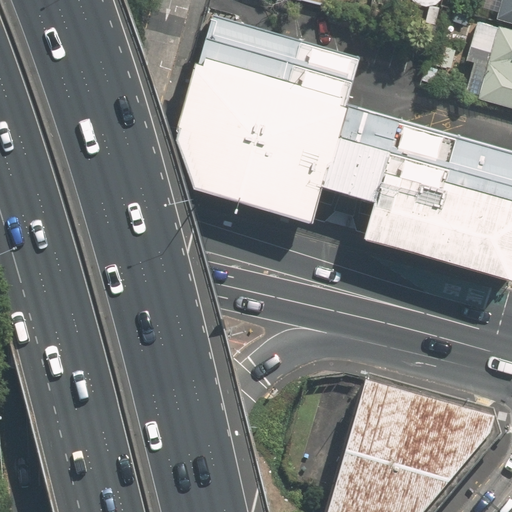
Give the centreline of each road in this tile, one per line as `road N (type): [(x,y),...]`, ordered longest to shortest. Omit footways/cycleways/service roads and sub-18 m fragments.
road 1 (motorway): [(28,0),(93,180),(181,511)]
road 2 (motorway): [(120,511),(0,81)]
road 3 (residential): [(171,0),(144,114),(124,134),(88,138),(53,119),(41,88),(54,31),(86,0)]
road 4 (primary): [(92,227),(395,313)]
road 5 (motorway): [(92,227),(162,321),(212,439)]
road 6 (motorway): [(395,313),(312,334),(258,366),(222,404),(212,439)]
road 7 (motorway): [(26,511),(0,284)]
road 8 (primary): [(395,313),(511,346)]
